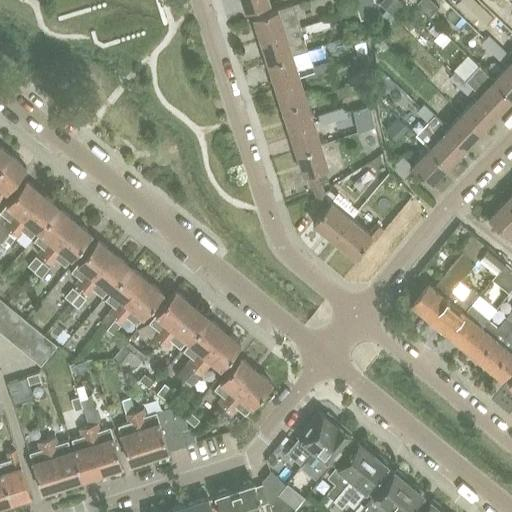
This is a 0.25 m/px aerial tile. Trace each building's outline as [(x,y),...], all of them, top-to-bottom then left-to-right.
[(241,0),(245,10),(269,2),(268,0),(241,0)] [(376,13),(371,0),(362,0),(355,3),(361,19),(376,13)] [(399,0),(387,0),(382,6),(397,20),(408,8),(399,0)] [(432,0),(418,0),(416,2),(430,15),(439,6),(432,0)] [(458,0),(456,3),(482,28),(492,17),(474,0),(458,0)] [(260,38),(285,30),(283,26),(299,22),(293,3),(253,15),(260,38)] [(299,22),(283,26),(285,30),(260,38),(267,60),(292,53),(307,48),(299,22)] [(352,35),(354,43),(365,40),(363,33),(352,35)] [(506,57),(510,60),(511,62),(511,48),(509,52),(488,33),(484,37),(506,57)] [(503,61),(506,57),(484,37),(481,41),(503,61)] [(275,83),(299,75),(292,53),(267,60),(275,83)] [(305,73),(332,64),(330,60),(303,68),(305,73)] [(511,97),(511,96),(511,62),(510,60),(494,78),(511,97)] [(333,69),(332,64),(305,73),(306,78),(333,69)] [(475,85),(472,83),(456,68),(452,72),(472,89),(475,85)] [(374,71),(376,91),(395,84),(377,70),(374,71)] [(468,93),(472,89),(452,72),(449,76),(468,93)] [(282,106),(306,98),(299,75),(275,83),(282,106)] [(494,78),(478,95),(496,113),(511,97),(494,78)] [(480,130),(496,113),(478,95),(461,112),(480,130)] [(313,121),(306,98),(282,106),(289,128),(313,121)] [(463,148),(445,130),(441,126),(444,122),(424,103),(420,107),(413,100),(408,105),(417,114),(419,112),(428,121),(424,125),(437,138),(428,147),(447,165),(463,148)] [(317,113),(319,118),(345,110),(344,105),(317,113)] [(345,110),(319,118),(320,123),(347,115),(345,110)] [(480,130),(461,112),(445,130),(463,148),(480,130)] [(313,121),(289,128),(296,151),(321,143),(313,121)] [(332,181),(328,166),(321,143),(296,151),(303,174),(307,173),(313,188),(324,184),(332,181)] [(0,166),(11,154),(0,144),(0,166)] [(430,183),(447,165),(428,147),(411,165),(404,158),(396,167),(412,182),(420,173),(430,183)] [(11,154),(0,166),(0,198),(20,174),(25,167),(25,168),(26,167),(22,163),(11,154)] [(3,223),(11,229),(41,192),(26,179),(0,210),(0,211),(7,217),(3,223)] [(312,221),(333,238),(350,218),(329,200),(324,184),(313,188),(316,193),(322,210),(312,221)] [(31,236),(38,228),(57,205),(41,192),(11,229),(19,235),(23,230),(31,236)] [(511,207),(504,199),(487,217),(511,241),(511,207)] [(34,239),(42,245),(37,251),(45,257),(75,220),(60,207),(34,239)] [(369,233),(350,218),(333,238),(354,255),(370,236),(375,240),(384,229),(377,223),(369,233)] [(52,264),(57,258),(65,264),(71,257),(91,233),(75,220),(45,257),(52,264)] [(14,238),(8,232),(0,241),(6,247),(14,238)] [(472,234),(461,247),(476,259),(486,246),(472,234)] [(92,244),(78,262),(71,270),(79,276),(74,282),(82,288),(113,251),(97,238),(92,244)] [(487,246),(477,259),(495,274),(505,261),(487,246)] [(90,294),(95,289),(102,295),(108,287),(128,264),(113,251),(82,288),(90,294)] [(410,301),(429,317),(451,291),(475,261),(463,251),(447,271),(434,285),(428,280),(410,301)] [(36,255),(28,264),(34,270),(42,260),(36,255)] [(42,261),(34,270),(41,275),(49,266),(42,261)] [(495,274),(491,279),(508,292),(511,287),(511,266),(505,261),(495,274)] [(111,291),(105,298),(113,304),(107,311),(114,317),(145,278),(143,276),(131,266),(126,272),(111,291)] [(461,299),(451,291),(429,317),(447,332),(471,302),(479,293),(490,279),(480,270),(467,287),(469,289),(461,299)] [(145,278),(114,317),(121,323),(127,315),(136,323),(142,316),(157,298),(162,292),(150,282),(145,278)] [(72,286),(64,295),(71,301),(79,291),(72,286)] [(151,333),(159,340),(191,303),(175,289),(156,312),(149,321),(157,327),(151,333)] [(79,291),(71,301),(77,306),(86,297),(79,291)] [(465,347),(483,326),(482,324),(487,318),(488,317),(478,308),(486,299),(479,293),(471,302),(447,332),(465,347)] [(0,321),(12,307),(3,300),(0,303),(0,321)] [(167,346),(172,340),(180,346),(206,315),(191,303),(159,340),(167,346)] [(0,321),(0,327),(5,332),(20,314),(12,307),(0,321)] [(465,347),(484,362),(511,327),(511,308),(505,317),(504,316),(497,325),(487,318),(482,324),(483,326),(465,347)] [(29,321),(20,314),(5,332),(14,339),(29,321)] [(105,314),(97,323),(103,329),(111,320),(105,314)] [(183,349),(191,355),(175,374),(183,380),(225,330),(209,317),(183,349)] [(112,320),(104,329),(110,335),(118,325),(112,320)] [(29,321),(14,339),(23,347),(38,329),(29,321)] [(502,377),(507,371),(511,364),(511,327),(484,362),(502,377)] [(47,336),(38,329),(23,347),(32,354),(47,336)] [(221,366),(227,358),(240,343),(225,330),(183,380),(179,386),(185,391),(199,374),(200,375),(213,360),(221,366)] [(55,343),(47,336),(32,354),(41,361),(55,343)] [(122,344),(113,355),(134,371),(143,359),(145,356),(138,350),(127,342),(124,345),(122,344)] [(216,401),(224,407),(256,368),(240,356),(220,380),(214,388),(222,394),(216,401)] [(238,407),(245,413),(271,381),(256,368),(224,407),(232,414),(238,407)] [(38,371),(26,375),(29,383),(41,379),(38,371)] [(155,379),(145,371),(140,378),(149,386),(155,379)] [(13,403),(33,396),(29,383),(26,375),(7,382),(13,403)] [(173,390),(164,383),(157,391),(166,399),(173,390)] [(84,412),(88,424),(103,471),(122,465),(113,435),(110,425),(99,429),(97,421),(99,421),(91,394),(79,397),(84,412)] [(71,398),(74,409),(82,407),(78,395),(71,398)] [(136,395),(130,397),(148,456),(185,445),(185,443),(178,422),(161,427),(159,421),(156,410),(145,414),(143,407),(140,408),(136,395)] [(118,424),(120,433),(129,462),(148,456),(130,397),(130,396),(121,399),(125,412),(128,421),(118,424)] [(190,410),(184,417),(195,426),(201,419),(190,410)] [(287,451),(302,463),(338,420),(327,411),(325,414),(320,410),(287,451)] [(185,420),(178,422),(185,443),(196,440),(192,426),(187,427),(185,420)] [(347,427),(338,420),(302,463),(317,476),(345,441),(350,435),(345,430),(347,427)] [(79,427),(81,434),(72,437),(85,476),(103,471),(88,424),(79,427)] [(61,484),(81,478),(71,448),(68,439),(57,443),(54,435),(47,438),(61,484)] [(41,490),(61,484),(47,438),(37,441),(39,448),(29,451),(41,490)] [(345,469),(331,486),(310,511),(311,511),(321,511),(333,499),(372,451),(367,447),(368,445),(360,438),(359,440),(357,439),(351,447),(337,463),(345,469)] [(8,458),(0,460),(0,463),(12,500),(30,494),(15,448),(6,451),(8,458)] [(367,488),(382,470),(387,464),(386,462),(387,460),(379,454),(378,456),(372,451),(333,499),(342,506),(346,500),(353,505),(367,488)] [(0,503),(12,500),(0,463),(0,503)] [(370,511),(383,511),(408,481),(403,477),(404,475),(396,468),(395,470),(393,469),(373,493),(363,505),(371,511),(370,511)] [(285,484),(272,471),(263,481),(269,502),(278,492),(285,484)] [(242,511),(264,511),(254,482),(251,483),(250,481),(243,483),(242,486),(235,488),(242,511)] [(408,511),(418,500),(423,494),(422,492),(423,490),(415,484),(414,486),(408,481),(383,511),(408,511)] [(216,495),(221,511),(242,511),(235,488),(228,491),(226,489),(219,491),(218,494),(216,495)] [(291,511),(296,507),(278,492),(269,502),(272,511),(291,511)] [(213,511),(208,496),(188,503),(190,511),(213,511)] [(444,511),(445,511),(439,507),(441,505),(432,498),(431,500),(429,499),(424,505),(418,511),(444,511)] [(190,511),(188,503),(169,509),(169,511),(190,511)]
